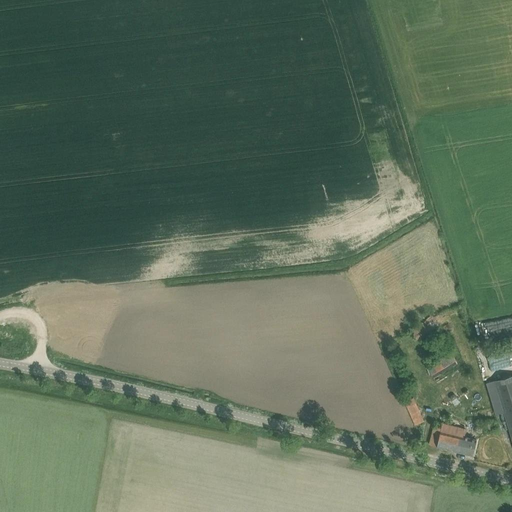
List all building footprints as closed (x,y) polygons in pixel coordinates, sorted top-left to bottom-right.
[(433,316),(410,329),(417,340),(439,327),(433,316)] [(488,357),(492,369),(511,363),(511,352),(511,351),(488,357)] [(427,367),(433,378),(457,363),(450,353),(427,367)] [(511,375),(494,381),(511,440),(511,375)] [(404,402),(415,425),(423,421),(413,398),(404,402)] [(437,446),(473,455),(475,445),(476,439),(464,436),(466,429),(442,423),(441,427),(434,426),(429,444),(437,446)]
